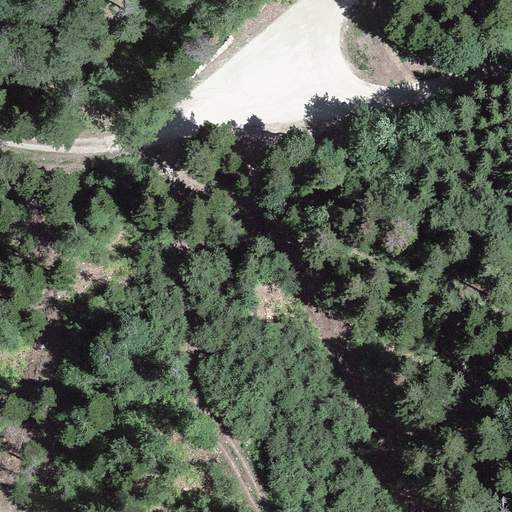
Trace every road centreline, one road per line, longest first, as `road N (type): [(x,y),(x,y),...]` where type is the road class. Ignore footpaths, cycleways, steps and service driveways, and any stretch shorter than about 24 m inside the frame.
road 1 (track): [(511,59),(448,88),(343,115),(291,99),(272,69),(289,30),(328,0)]
road 2 (track): [(0,137),(124,148),(198,144),(343,115)]
